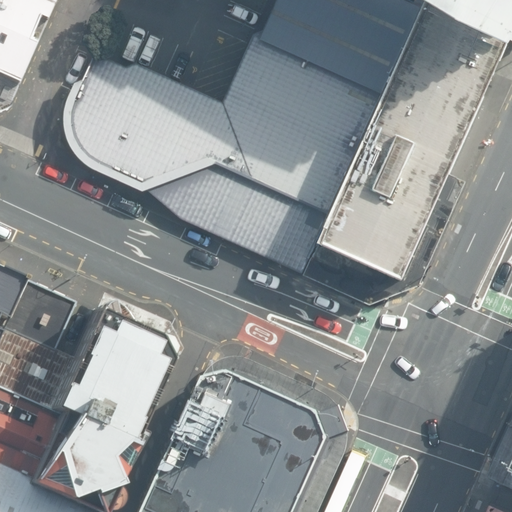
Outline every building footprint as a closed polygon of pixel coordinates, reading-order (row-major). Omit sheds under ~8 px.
[(0,0),(0,111),(1,111),(7,103),(53,0),(0,0)] [(384,0),(271,0),(244,57),(221,105),(135,62),(122,61),(94,57),(83,79),(75,83),(67,103),(63,128),(72,151),(92,168),(143,190),(173,214),(304,274),(418,16),(384,0)] [(511,0),(393,0),(456,39),(508,62),(511,56),(511,0)] [(456,39),(418,16),(304,274),(357,297),(408,278),(485,112),(499,81),(508,62),(456,39)] [(22,279),(0,269),(0,319),(3,321),(22,279)] [(0,327),(0,389),(48,411),(72,358),(53,349),(74,303),(22,279),(3,321),(0,327)] [(25,488),(76,511),(97,511),(165,364),(152,338),(92,312),(72,358),(48,411),(58,415),(28,481),(25,488)] [(309,511),(340,443),(328,410),(231,364),(202,377),(139,511),(309,511)] [(58,415),(48,411),(0,389),(0,468),(28,481),(58,415)] [(0,468),(0,511),(76,511),(25,488),(28,481),(0,468)]
